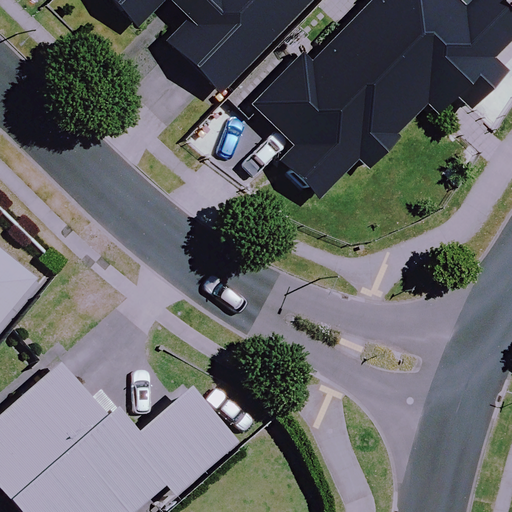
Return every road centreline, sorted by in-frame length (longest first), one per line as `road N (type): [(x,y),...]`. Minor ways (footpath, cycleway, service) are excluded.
road 1 (residential): [(0,83),(176,245),(322,335),(465,387)]
road 2 (tertiary): [(433,511),(465,387)]
